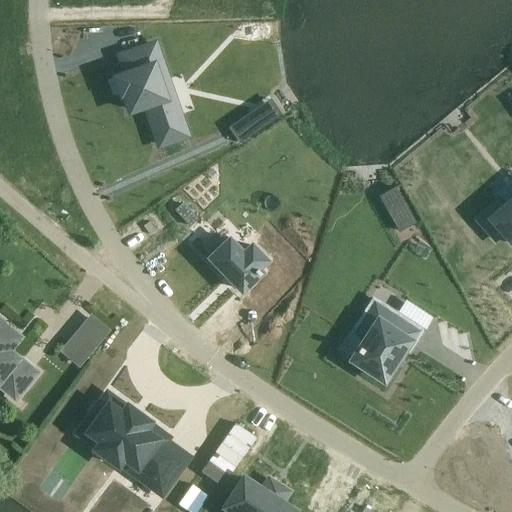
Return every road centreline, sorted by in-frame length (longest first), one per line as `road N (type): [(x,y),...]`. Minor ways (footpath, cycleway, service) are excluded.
road 1 (unclassified): [(41,0),(47,77),(67,154),(101,228),(154,311)]
road 2 (unclassified): [(409,485),(258,391),(154,311)]
road 3 (unclassified): [(154,311),(0,189)]
road 4 (unclassified): [(409,485),(511,356)]
